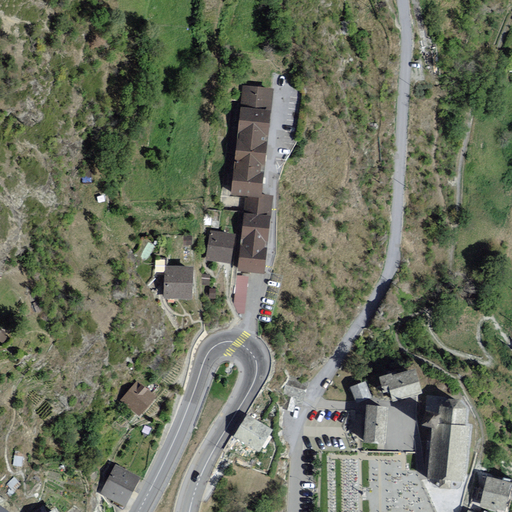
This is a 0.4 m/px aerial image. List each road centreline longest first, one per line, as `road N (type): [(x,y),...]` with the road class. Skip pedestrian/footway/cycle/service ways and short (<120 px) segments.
road 1 (unclassified): [(405,0),(385,283),(309,400),(297,441),(298,511)]
road 2 (tertiary): [(188,511),(254,381),(253,356),(233,340),(203,360),(136,511)]
